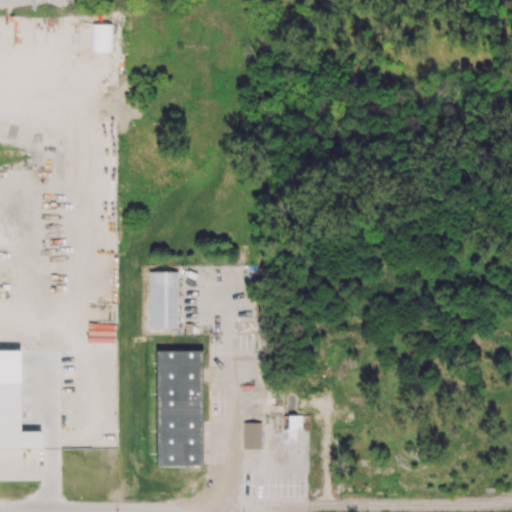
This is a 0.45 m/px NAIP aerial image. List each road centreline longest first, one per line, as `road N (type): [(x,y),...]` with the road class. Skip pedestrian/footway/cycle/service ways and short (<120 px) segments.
road 1 (track): [(204,511),(511,499)]
road 2 (residential): [(204,511),(0,508)]
